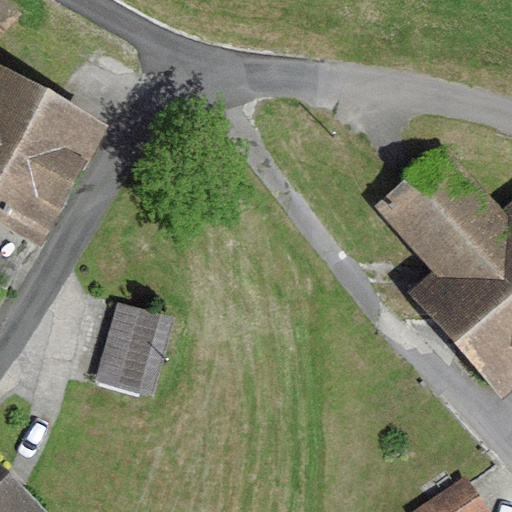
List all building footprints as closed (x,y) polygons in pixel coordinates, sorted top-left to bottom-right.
[(0,0),(0,35),(21,12),(7,0),(0,0)] [(0,56),(0,211),(47,236),(111,113),(0,56)] [(446,291),(508,361),(511,357),(511,214),(463,159),(413,202),(472,268),(446,291)] [(123,297),(103,366),(174,386),(194,317),(123,297)] [(411,508),(413,511),(489,511),(469,476),(411,508)] [(0,511),(27,511),(0,484),(0,511)]
